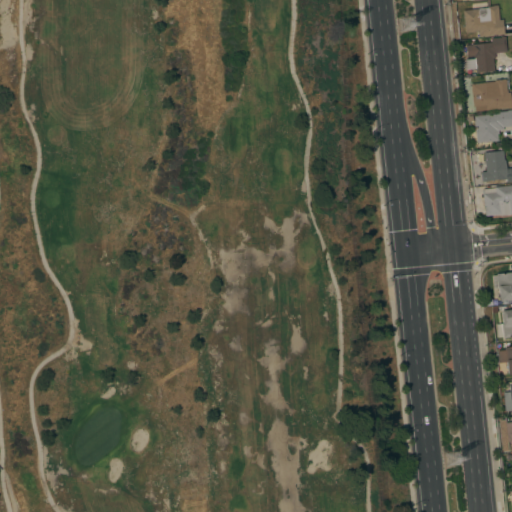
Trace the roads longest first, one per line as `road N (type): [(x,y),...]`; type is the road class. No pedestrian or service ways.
road 1 (primary): [(380,0),(434,511)]
road 2 (primary): [(479,511),(425,0)]
